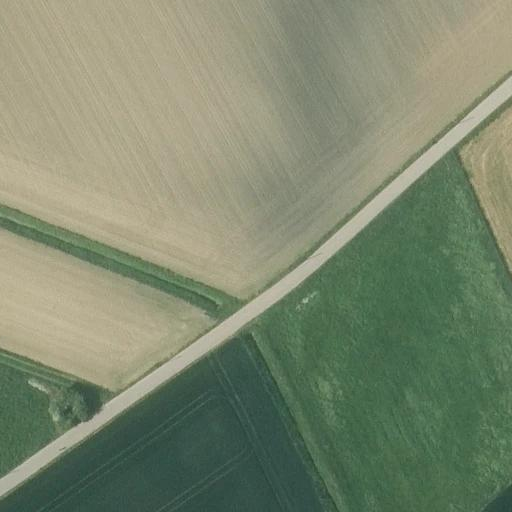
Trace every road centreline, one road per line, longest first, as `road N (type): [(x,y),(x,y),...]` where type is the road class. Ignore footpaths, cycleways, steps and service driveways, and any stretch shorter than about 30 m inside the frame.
road 1 (track): [(0,491),(292,281),(511,93)]
road 2 (track): [(121,408),(0,360)]
